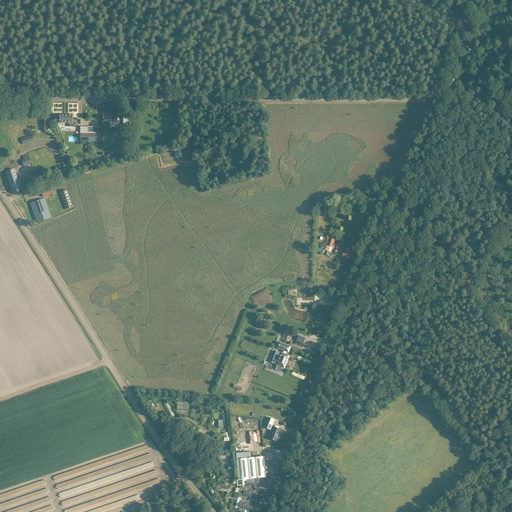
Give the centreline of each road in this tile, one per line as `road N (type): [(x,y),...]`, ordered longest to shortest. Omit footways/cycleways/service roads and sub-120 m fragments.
road 1 (tertiary): [(263,511),(429,99)]
road 2 (tertiary): [(0,98),(429,99)]
road 3 (unclassified): [(211,511),(0,194)]
road 4 (track): [(464,279),(451,265),(417,364),(487,466)]
road 5 (track): [(158,0),(326,47),(350,0)]
road 6 (track): [(511,340),(464,279),(503,189),(511,199)]
